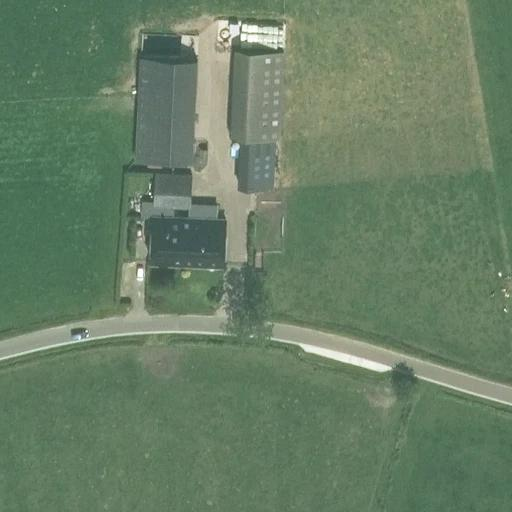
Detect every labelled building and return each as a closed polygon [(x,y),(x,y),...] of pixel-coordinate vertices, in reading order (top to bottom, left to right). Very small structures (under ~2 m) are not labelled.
[(235,48),(231,135),(280,138),(284,50),(235,48)] [(190,159),(196,59),(140,56),(140,57),(134,156),(150,157),(190,159)] [(240,138),(238,185),(273,186),(275,140),(240,138)] [(157,205),(156,216),(173,217),(174,206),(191,207),(192,174),(155,172),(153,205),(157,205)] [(154,216),(152,263),(224,265),(225,219),(173,217),(156,216),(154,216)]
